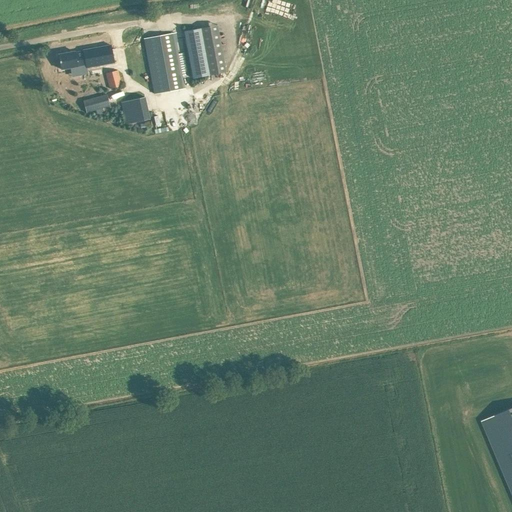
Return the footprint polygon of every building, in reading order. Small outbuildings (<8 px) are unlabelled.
[(184,31),(192,78),(209,75),(201,28),(184,31)] [(144,39),(154,94),(184,88),(174,37),(176,36),(176,33),(144,39)] [(114,63),(113,55),(111,45),(83,50),(83,51),(75,52),(58,55),(61,69),(78,66),(77,60),(84,59),(86,68),(114,63)] [(106,73),(110,89),(121,86),(117,70),(106,73)] [(83,101),(87,112),(110,105),(106,94),(83,101)] [(121,102),(126,124),(150,119),(145,97),(121,102)] [(511,409),(482,422),(511,493),(511,409)]
